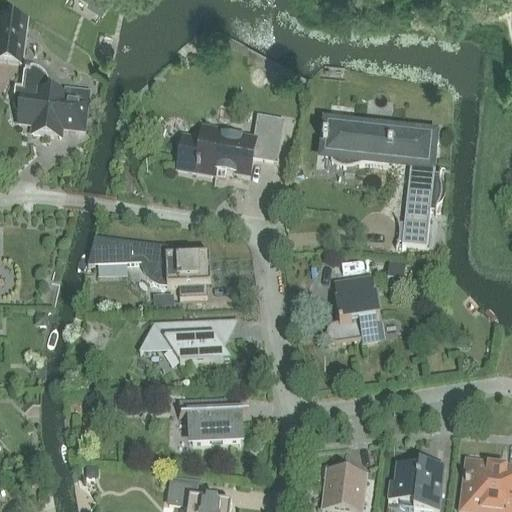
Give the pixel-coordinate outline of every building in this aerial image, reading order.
[(0,63),(22,66),(27,23),(0,19),(0,63)] [(32,137),(48,139),(49,139),(50,139),(51,139),(51,138),(52,137),(53,136),(53,135),(61,136),(62,132),(84,134),(89,96),(69,93),(69,95),(66,97),(48,95),(49,89),(48,85),(45,78),(42,76),(37,72),(31,71),(25,70),(21,102),(14,101),(13,103),(13,105),(13,107),(13,109),(14,111),(14,113),(15,115),(16,117),(17,118),(20,121),(21,123),(23,124),(24,125),(26,126),(28,127),(32,128),(34,128),(32,137)] [(182,152),(178,173),(215,180),(214,188),(215,188),(217,175),(249,181),(252,162),(277,166),(284,124),(278,124),(259,121),(258,121),(258,122),(259,122),(265,123),(264,128),(257,127),(254,144),(242,142),(242,138),(204,131),(200,155),(182,152)] [(324,140),(323,148),(326,149),(325,159),(331,160),(363,163),(362,168),(357,168),(357,170),(362,169),(364,169),(368,168),(372,168),(376,169),(380,170),(384,171),(387,172),(388,171),(386,171),(385,170),(383,169),(384,166),(388,166),(389,161),(389,162),(390,163),(391,163),(392,164),(393,164),(394,164),(395,165),(396,165),(397,165),(398,165),(399,164),(400,164),(401,164),(402,163),(411,161),(402,248),(426,250),(430,213),(435,214),(435,215),(435,216),(435,218),(435,219),(437,219),(436,218),(436,217),(436,216),(436,214),(436,213),(436,212),(436,211),(437,210),(437,209),(438,208),(437,208),(438,206),(439,204),(440,201),(441,199),(441,197),(441,194),(441,192),(441,189),(440,187),(440,184),(440,183),(440,182),(440,181),(440,180),(440,179),(440,178),(440,177),(441,176),(441,175),(442,174),(440,173),(440,174),(439,176),(439,177),(439,178),(434,178),(435,170),(429,169),(432,141),(390,137),(391,133),(392,133),(394,133),(395,133),(397,133),(398,132),(398,131),(397,131),(395,132),(393,132),(392,132),(390,131),(389,131),(387,131),(386,130),(385,129),(383,129),(381,128),(380,128),(378,127),(376,127),(374,127),(372,128),(370,128),(367,129),(364,129),(363,128),(362,128),(361,128),(359,128),(358,127),(357,127),(356,126),(355,127),(359,129),(359,133),(334,131),(328,130),(327,140),(324,140)] [(88,270),(141,268),(143,275),(147,282),(152,287),(159,290),(166,290),(179,290),(179,302),(207,301),(207,289),(211,288),(209,259),(197,259),(197,257),(197,256),(196,255),(195,254),(193,253),(94,243),(88,270)] [(387,282),(403,284),(405,268),(389,266),(387,282)] [(339,328),(335,328),(333,329),(332,329),(330,331),(329,332),(328,333),(327,335),(327,336),(327,337),(327,339),(327,341),(328,342),(329,344),(330,345),(331,346),(332,347),(333,348),(335,348),(338,348),(362,344),(362,348),(379,345),(376,325),(380,324),(375,297),(373,297),(371,282),(335,287),(337,303),(335,303),(339,328)] [(180,368),(180,369),(231,367),(216,342),(216,341),(209,341),(208,327),(218,327),(218,326),(155,328),(140,357),(141,358),(143,354),(172,352),(181,368),(180,368)] [(181,419),(177,419),(177,421),(191,420),(192,447),(240,445),(239,422),(227,423),(227,418),(228,418),(228,417),(227,417),(226,405),(181,407),(181,419)] [(250,423),(267,421),(266,412),(249,414),(250,423)] [(462,511),(491,511),(501,511),(511,511),(511,472),(505,471),(504,474),(489,473),(490,469),(468,467),(462,511)] [(404,511),(410,511),(439,511),(445,470),(425,468),(425,471),(397,468),(395,486),(390,486),(388,503),(398,505),(399,507),(400,509),(402,510),(404,511)] [(322,511),(362,511),(367,478),(341,474),(340,470),(325,470),(324,482),(326,483),(322,511)] [(231,511),(232,507),(198,503),(200,488),(172,484),(169,508),(189,511),(188,511),(231,511)]
